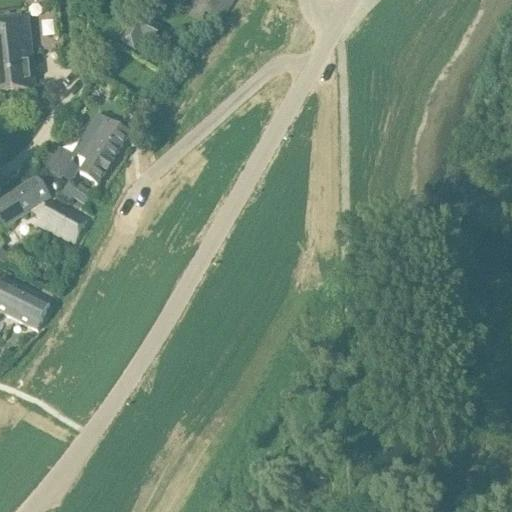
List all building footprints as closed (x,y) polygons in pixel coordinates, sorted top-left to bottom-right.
[(0,0),(0,17),(5,18),(16,0),(0,0)] [(233,0),(179,0),(183,2),(184,0),(191,0),(193,1),(186,16),(202,23),(208,12),(224,20),(233,0)] [(0,97),(36,94),(30,31),(24,31),(23,18),(0,20),(0,97)] [(83,145),(75,157),(96,171),(98,167),(106,172),(111,165),(112,165),(130,137),(102,119),(85,146),(83,145)] [(61,155),(48,176),(61,184),(73,163),(61,155)] [(0,228),(2,231),(28,214),(41,222),(38,227),(74,247),(87,223),(50,203),(49,206),(43,204),(51,199),(38,179),(0,204),(0,228)] [(0,315),(37,333),(49,307),(0,283),(0,315)]
